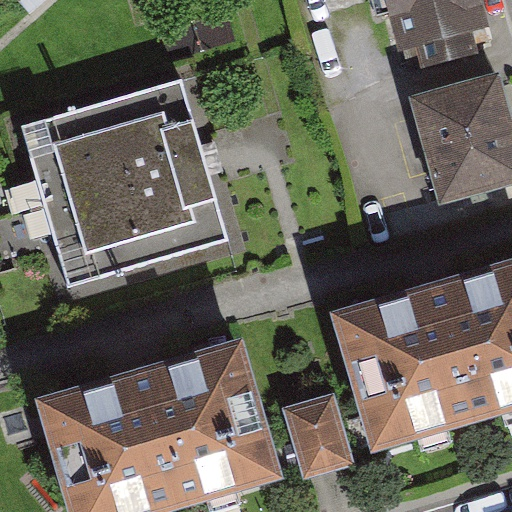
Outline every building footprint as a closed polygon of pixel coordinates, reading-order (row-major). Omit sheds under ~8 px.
[(495,0),(396,0),(411,54),(504,31),(495,0)] [(511,78),(511,74),(420,98),(449,209),(511,192),(511,78)] [(190,79),(28,126),(75,290),(237,244),(190,79)] [(511,267),(346,313),(384,451),(511,416),(511,267)] [(261,341),(50,397),(81,511),(195,511),(356,469),(336,396),(280,411),(261,341)]
